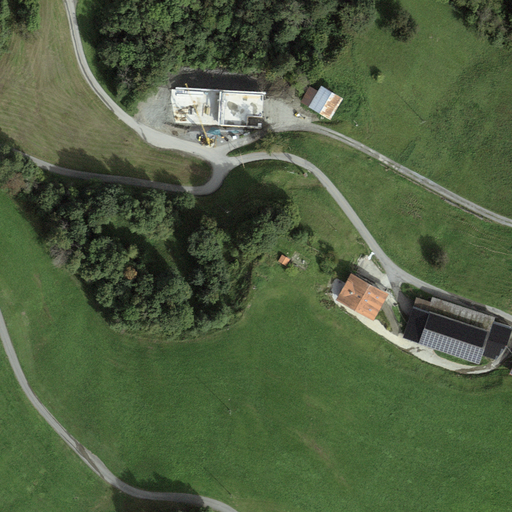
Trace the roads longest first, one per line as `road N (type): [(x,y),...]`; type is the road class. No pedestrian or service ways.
road 1 (unclassified): [(222,166),(258,153),(294,158),(324,174),(388,262),(511,321)]
road 2 (unclassified): [(228,511),(118,487),(37,405),(0,318)]
road 3 (track): [(217,156),(299,126),(329,132),(511,223)]
road 4 (unclassified): [(222,166),(217,156),(156,138),(120,114),(91,77),(70,0)]
road 5 (unclassified): [(0,148),(84,176),(175,191),(201,191),(222,166)]
